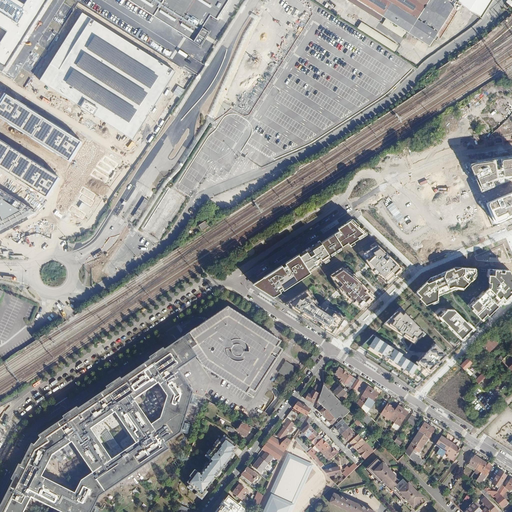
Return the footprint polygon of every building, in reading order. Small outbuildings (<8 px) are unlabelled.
[(46,0),(0,0),(0,62),(5,65),(46,0)] [(139,0),(197,34),(202,27),(210,15),(216,19),(228,0),(139,0)] [(344,0),(379,22),(382,17),(429,47),(436,37),(440,40),(465,0),(344,0)] [(176,71),(82,12),(39,80),(133,139),(149,114),(167,85),(176,71)] [(358,30),(379,40),(382,34),(361,23),(358,30)] [(82,142),(6,93),(0,101),(0,117),(70,162),(82,142)] [(59,178),(0,139),(0,167),(46,198),(59,178)] [(481,190),(511,179),(511,159),(501,161),(502,168),(498,168),(494,161),(471,165),(481,190)] [(0,229),(36,211),(0,188),(0,229)] [(161,239),(185,198),(174,192),(169,199),(164,208),(159,206),(159,207),(156,205),(143,228),(161,239)] [(511,215),(511,193),(488,203),(494,222),(511,215)] [(137,219),(149,201),(145,198),(133,216),(137,219)] [(353,221),(351,219),(337,228),(339,230),(353,221)] [(199,225),(203,230),(209,226),(205,221),(199,225)] [(302,251),(259,279),(260,279),(260,280),(262,281),(279,292),(310,272),(309,270),(330,257),(329,255),(348,242),(349,244),(366,233),(353,221),(307,251),(306,249),(302,251)] [(319,240),(306,249),(307,251),(321,242),(319,240)] [(398,264),(378,244),(363,254),(366,259),(365,259),(372,270),(390,282),(400,273),(394,267),(398,264)] [(403,269),(398,264),(394,267),(400,273),(403,269)] [(358,276),(343,267),(332,275),(335,279),(332,281),(339,296),(356,307),(358,305),(363,309),(374,298),(368,291),(371,289),(358,276)] [(430,277),(416,291),(421,296),(419,298),(426,304),(437,301),(438,296),(459,287),(465,288),(475,276),(476,268),(455,267),(430,277)] [(511,277),(509,270),(489,269),(488,282),(490,282),(490,286),(475,301),(473,299),(467,305),(483,321),(511,291),(511,277)] [(260,279),(259,279),(253,283),(255,285),(257,286),(273,296),(279,292),(262,281),(260,280),(260,279)] [(317,304),(307,289),(284,304),(292,309),(294,310),(310,320),(313,322),(316,324),(333,335),(338,329),(340,331),(351,321),(342,312),(328,305),(326,308),(317,304)] [(377,295),(371,289),(368,291),(374,298),(377,295)] [(423,314),(428,309),(418,300),(413,305),(423,314)] [(404,312),(399,308),(384,323),(398,333),(399,331),(405,337),(414,343),(418,337),(419,338),(424,333),(419,328),(420,327),(404,311),(404,312)] [(472,328),(454,309),(442,308),(436,315),(462,341),(469,334),(468,332),(472,328)] [(272,340),(230,313),(195,337),(194,335),(186,341),(187,343),(200,362),(206,371),(249,399),(253,394),(258,397),(270,379),(284,356),(279,353),(283,347),(272,340)] [(403,354),(373,334),(360,346),(364,349),(368,352),(367,353),(400,376),(400,375),(406,379),(406,380),(410,383),(411,382),(416,385),(420,380),(421,381),(447,355),(435,343),(415,364),(402,355),(403,354)] [(490,336),(481,344),(488,351),(497,343),(490,336)] [(168,449),(183,439),(195,398),(180,375),(194,366),(200,362),(187,343),(183,346),(168,356),(167,354),(158,360),(159,362),(124,385),(123,383),(114,389),(116,392),(81,415),(80,413),(71,419),(73,421),(43,444),(42,442),(35,451),(37,452),(24,471),(22,470),(17,479),(20,481),(3,511),(97,511),(103,502),(172,454),(168,449)] [(467,358),(471,362),(476,357),(469,350),(464,355),(467,358)] [(467,358),(459,365),(463,369),(471,362),(467,358)] [(478,358),(474,362),(480,368),(484,364),(478,358)] [(286,361),(279,372),(290,379),(297,368),(286,361)] [(340,382),(344,384),(350,376),(339,369),(336,375),(340,378),(339,379),(341,380),(340,382)] [(482,372),(476,381),(480,384),(487,375),(482,372)] [(351,388),(356,380),(350,376),(344,384),(351,388)] [(356,380),(351,388),(356,391),(361,383),(356,380)] [(328,390),(323,385),(321,393),(317,401),(324,408),(320,412),(323,416),(324,415),(332,424),(337,418),(339,420),(348,411),(328,390)] [(319,388),(320,387),(318,386),(312,396),(308,394),(305,400),(313,404),(317,395),(319,388)] [(339,386),(333,393),(339,400),(346,393),(339,386)] [(357,404),(361,409),(373,391),(368,387),(357,404)] [(361,409),(365,412),(366,414),(370,409),(374,403),(373,402),(378,394),(373,391),(361,409)] [(310,410),(298,403),(293,409),(306,416),(310,410)] [(390,419),(396,410),(387,404),(381,414),(390,419)] [(258,418),(264,409),(257,405),(251,415),(258,418)] [(390,419),(395,422),(403,410),(398,407),(396,410),(390,419)] [(403,410),(395,422),(400,425),(408,412),(403,410)] [(291,411),(287,417),(294,420),(297,415),(296,414),(291,411)] [(366,414),(365,412),(360,417),(367,424),(371,421),(366,417),(368,415),(366,414)] [(303,423),(307,417),(300,413),(297,418),(303,423)] [(417,420),(411,416),(407,422),(413,426),(417,420)] [(303,431),(308,437),(314,431),(308,425),(312,420),(309,417),(303,426),(305,429),(303,431)] [(342,423),(339,420),(332,427),(334,430),(336,429),(339,432),(340,432),(342,434),(347,429),(345,426),(346,425),(342,422),(342,423)] [(356,420),(354,422),(357,426),(358,425),(363,430),(365,428),(356,420)] [(289,421),(277,436),(282,440),(288,431),(291,433),(294,430),(291,428),(294,424),(289,421)] [(251,429),(243,424),(238,432),(246,437),(251,429)] [(424,435),(429,427),(425,424),(408,449),(413,452),(424,435)] [(434,430),(429,427),(424,435),(413,452),(409,458),(420,469),(427,458),(416,451),(418,448),(421,450),(434,430)] [(351,432),(347,429),(342,434),(344,436),(344,437),(349,443),(355,437),(351,432)] [(308,437),(315,445),(322,439),(317,434),(316,434),(314,431),(308,437)] [(400,433),(394,442),(400,448),(406,438),(401,435),(401,434),(400,433)] [(435,445),(441,437),(437,435),(432,443),(435,445)] [(262,449),(266,452),(273,457),(278,460),(290,441),(286,439),(282,444),(271,437),(262,449)] [(298,437),(295,440),(307,452),(310,449),(298,437)] [(446,452),(452,443),(441,437),(435,445),(435,446),(440,449),(446,453),(446,452)] [(236,450),(237,449),(226,439),(221,445),(219,444),(208,457),(211,459),(199,476),(193,471),(189,478),(190,479),(186,484),(192,488),(191,489),(201,497),(210,485),(209,484),(214,478),(215,479),(233,455),(236,450)] [(315,445),(322,453),(329,447),(327,445),(327,444),(322,439),(315,445)] [(358,439),(351,445),(357,451),(363,445),(358,439)] [(363,445),(357,451),(365,459),(373,452),(365,443),(363,445)] [(456,458),(461,450),(455,446),(452,443),(446,452),(450,455),(456,458)] [(322,453),(329,460),(339,453),(337,450),(335,451),(331,450),(329,447),(322,453)] [(307,453),(313,460),(316,458),(312,453),(314,451),(312,448),(307,453)] [(259,458),(253,467),(261,473),(267,464),(273,457),(266,452),(260,459),(259,458)] [(292,511),(314,465),(288,453),(261,511),(292,511)] [(468,464),(476,469),(481,461),(473,455),(468,464)] [(313,460),(320,467),(322,466),(316,458),(313,460)] [(376,459),(366,469),(380,483),(379,484),(384,489),(385,488),(390,493),(392,490),(397,495),(396,495),(405,505),(404,505),(410,511),(410,510),(412,511),(417,511),(427,502),(417,492),(417,493),(408,484),(407,485),(402,481),(400,483),(395,478),(396,477),(383,463),(381,464),(376,459)] [(476,469),(481,472),(487,464),(481,461),(476,469)] [(474,483),(478,486),(491,467),(487,464),(481,472),(474,483)] [(339,467),(323,470),(328,476),(340,474),(339,467)] [(342,474),(345,478),(352,472),(349,469),(347,467),(344,470),(345,472),(342,474)] [(247,468),(244,472),(254,479),(257,476),(247,468)] [(244,472),(241,475),(251,483),(254,479),(244,472)] [(498,483),(501,485),(506,477),(499,472),(494,480),(494,481),(493,484),(496,486),(498,483)] [(501,485),(497,492),(502,497),(507,489),(510,491),(511,488),(511,480),(505,488),(501,485)] [(239,485),(236,488),(244,496),(248,492),(239,485)] [(236,488),(232,493),(241,500),(244,496),(236,488)] [(488,491),(487,493),(489,495),(490,494),(493,498),(495,497),(496,499),(495,501),(502,507),(508,502),(502,497),(497,492),(488,491)] [(258,492),(253,502),(258,507),(263,495),(258,492)] [(374,511),(334,494),(331,502),(352,511),(374,511)] [(242,511),(245,509),(228,496),(215,511),(242,511)] [(480,502),(483,504),(490,511),(496,511),(497,511),(485,498),(480,502)]
